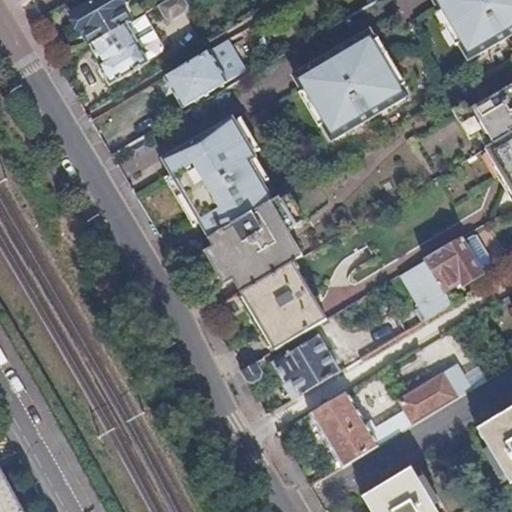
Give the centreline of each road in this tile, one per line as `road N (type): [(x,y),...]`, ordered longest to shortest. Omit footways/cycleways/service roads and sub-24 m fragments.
road 1 (tertiary): [(0,31),(236,443)]
road 2 (residential): [(236,443),(511,278)]
road 3 (residential): [(74,511),(0,384)]
